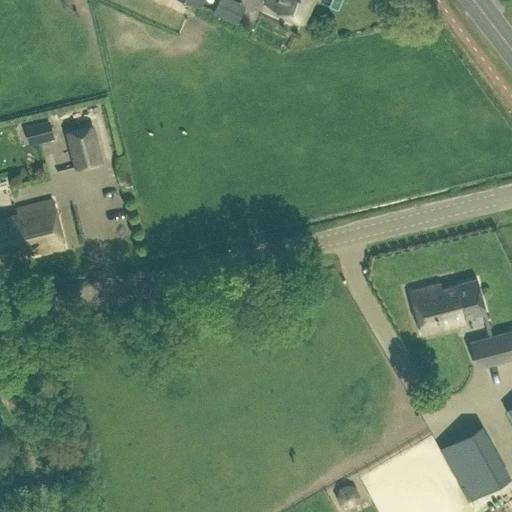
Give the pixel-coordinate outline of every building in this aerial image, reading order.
[(244,0),(221,0),(216,10),(238,21),(248,2),(244,0)] [(265,0),(264,3),(300,20),(309,0),(265,0)] [(277,49),(296,30),(287,20),(280,26),(268,13),(255,26),(277,49)] [(101,161),(92,125),(65,131),(74,167),(101,161)] [(64,253),(53,207),(17,216),(19,223),(0,227),(0,264),(28,258),(29,262),(64,253)] [(485,311),(476,279),(440,288),(439,283),(409,291),(420,336),(464,324),(462,317),(485,311)] [(511,357),(511,327),(482,335),(489,363),(511,357)] [(509,475),(480,423),(436,447),(465,499),(509,475)] [(477,510),(509,499),(504,486),(473,497),(477,510)]
